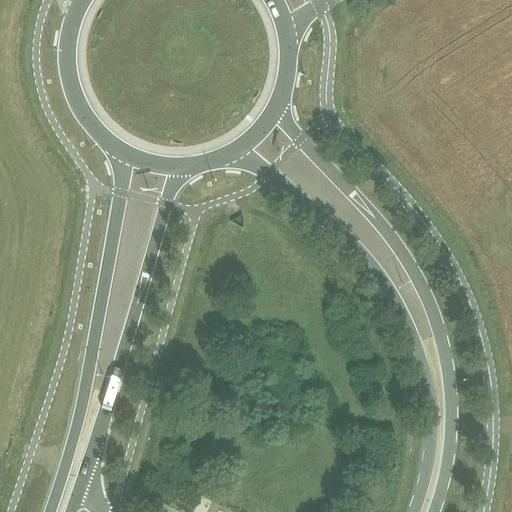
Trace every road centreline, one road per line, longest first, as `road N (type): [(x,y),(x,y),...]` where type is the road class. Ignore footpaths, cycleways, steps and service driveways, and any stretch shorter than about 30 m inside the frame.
road 1 (primary): [(434,511),(450,404),(431,310),(396,245),(276,105)]
road 2 (primary): [(229,154),(264,171),(329,224),(398,307),(423,368),(431,420),(414,511)]
road 3 (primary): [(118,150),(121,188),(102,301),(50,511)]
road 4 (primary): [(71,511),(167,198),(185,166)]
road 5 (primary): [(81,0),(66,47),(68,77),(89,123),(118,150)]
